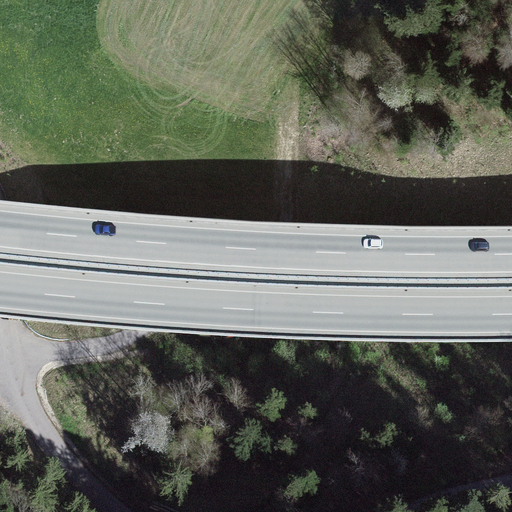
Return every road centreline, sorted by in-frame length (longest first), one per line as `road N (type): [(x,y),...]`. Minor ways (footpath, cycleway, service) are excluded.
road 1 (motorway): [(511,252),(216,247),(0,226)]
road 2 (motorway): [(0,288),(209,307),(511,312)]
road 3 (unclassified): [(119,511),(32,413),(0,258)]
